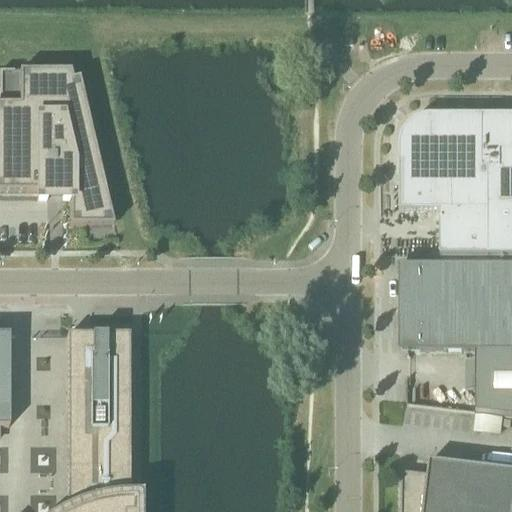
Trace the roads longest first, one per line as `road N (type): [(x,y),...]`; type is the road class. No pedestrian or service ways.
road 1 (unclassified): [(348,281),(347,147),(365,93),(402,70),(511,67)]
road 2 (unclassified): [(247,282),(0,282)]
road 3 (unclassified): [(347,511),(348,281)]
